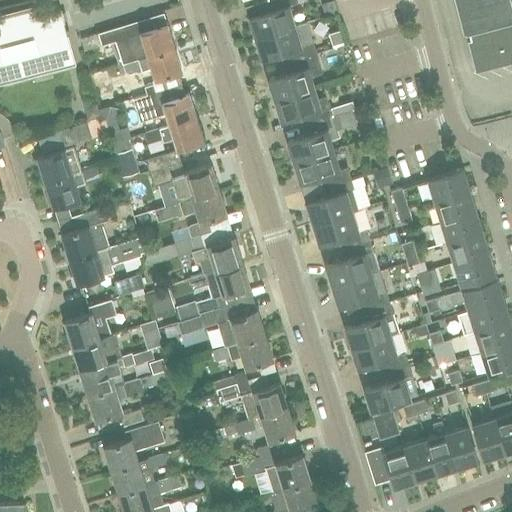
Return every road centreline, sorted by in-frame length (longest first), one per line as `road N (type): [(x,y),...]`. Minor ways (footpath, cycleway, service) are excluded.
road 1 (residential): [(364,511),(199,0)]
road 2 (residential): [(511,204),(502,167),(452,116),(423,0)]
road 3 (residential): [(73,511),(18,326)]
road 4 (residential): [(0,227),(18,230),(35,261),(18,326)]
